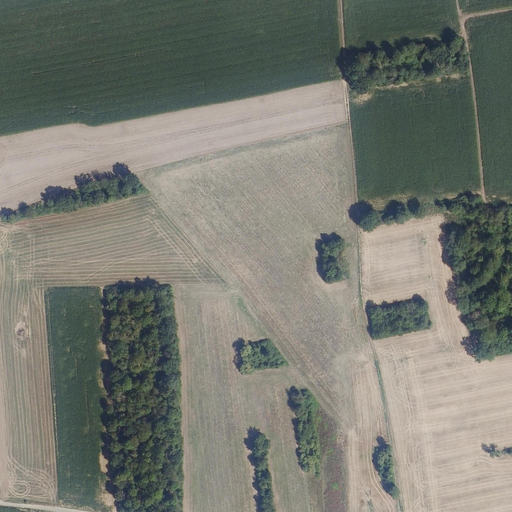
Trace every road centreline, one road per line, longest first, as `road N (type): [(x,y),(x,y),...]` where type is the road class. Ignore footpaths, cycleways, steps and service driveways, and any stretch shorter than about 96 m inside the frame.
road 1 (track): [(400,511),(359,283),(341,0)]
road 2 (track): [(485,209),(460,17),(511,10)]
road 3 (track): [(359,231),(511,206)]
